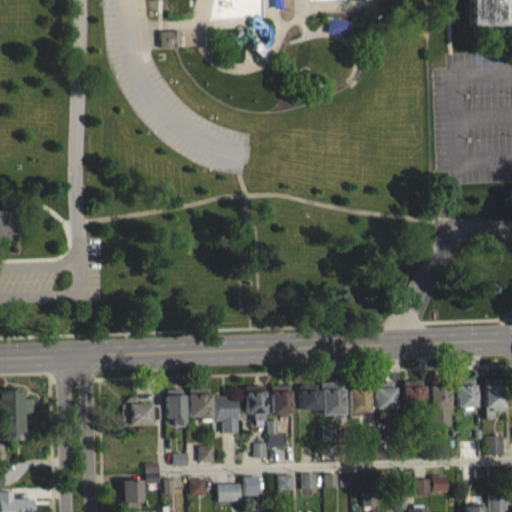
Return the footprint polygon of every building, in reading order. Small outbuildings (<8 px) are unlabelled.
[(511,0),(468,0),(469,22),(511,22),(511,0)] [(329,14),(352,19),(348,35),(326,31),(329,14)] [(158,29),(165,29),(178,29),(178,45),(176,45),(158,45),(158,29)] [(0,209),(3,209),(3,212),(9,211),(9,231),(5,232),(5,237),(0,237),(0,209)] [(481,382),(481,377),(498,376),(499,382),(500,381),(501,408),(491,409),(491,417),(482,417),(481,382)] [(454,405),(461,405),(461,408),(469,408),(469,405),(473,405),(473,383),(472,383),(471,377),(454,377),(454,383),(453,383),(454,405)] [(319,380),(319,388),(318,388),(319,413),(329,412),(329,415),(339,415),(339,412),(341,412),(340,386),(339,386),(339,380),(319,380)] [(372,386),(374,386),(374,380),(390,380),(391,385),(393,385),(393,410),(383,410),(382,406),(372,406),(372,386)] [(346,387),(348,387),(347,381),(365,381),(365,386),(366,386),(367,409),(347,410),(346,387)] [(297,382),(297,388),(295,388),(296,408),(317,407),(316,388),(314,388),(314,382),(297,382)] [(242,384),(242,411),(251,411),(251,418),(261,418),(261,411),(263,410),(262,384),(242,384)] [(268,384),(268,412),(276,412),(277,414),(285,414),(285,412),(288,412),(287,384),(268,384)] [(426,384),(446,384),(446,424),(427,425),(426,384)] [(400,385),(422,385),(423,413),(413,413),(412,409),(401,409),(400,385)] [(29,397),(30,409),(21,410),(22,433),(14,433),(14,438),(4,438),(3,432),(0,432),(0,388),(12,388),(21,388),(21,397),(29,397)] [(184,392),(208,391),(209,417),(196,417),(196,415),(185,415),(184,392)] [(162,393),(181,392),(182,421),(170,421),(169,416),(163,416),(162,393)] [(212,395),(233,394),(235,430),(227,431),(219,431),(219,418),(213,418),(212,395)] [(118,403),(118,419),(124,419),(125,423),(148,422),(147,421),(151,421),(150,417),(155,417),(155,403),(148,404),(147,401),(134,401),(134,395),(125,395),(118,403)] [(264,418),(275,417),(275,430),(280,430),(281,444),(267,445),(266,432),(264,432),(264,418)] [(362,423),(369,422),(372,422),(373,436),(364,437),(362,423)] [(335,423),(319,424),(319,438),(335,438),(335,423)] [(335,446),(336,431),(319,431),(319,446),(335,446)] [(482,433),(500,433),(500,452),(483,453),(482,433)] [(251,440),(264,440),(264,455),(251,455),(251,440)] [(196,443),(211,443),(211,459),(197,460),(196,443)] [(264,448),(251,449),(251,463),(264,463),(264,448)] [(184,451),(169,451),(170,464),(185,463),(184,451)] [(169,459),(170,471),(185,471),(184,458),(169,459)] [(140,460),(141,470),(154,469),(154,459),(140,460)] [(485,464),(499,463),(500,474),(486,475),(485,464)] [(471,466),(471,475),(480,476),(480,466),(471,466)] [(156,480),(156,470),(142,470),(142,475),(143,480),(156,480)] [(297,471),(297,486),(312,486),(311,471),(297,471)] [(321,471),(321,484),(333,484),(333,471),(321,471)] [(274,472),(274,487),(289,487),(289,472),(274,472)] [(240,473),(240,492),(254,492),(253,473),(240,473)] [(428,473),(428,489),(444,488),(443,473),(428,473)] [(159,476),(160,490),(169,490),(169,476),(159,476)] [(185,477),(185,492),(201,492),(201,476),(185,477)] [(411,477),(411,491),(426,491),(426,476),(411,477)] [(118,478),(138,478),(139,500),(119,500),(118,478)] [(312,479),(298,479),(298,495),(313,495),(312,479)] [(213,481),(213,499),(236,498),(236,480),(213,481)] [(290,495),(290,480),(274,481),(275,496),(290,495)] [(445,481),(429,481),(429,497),(445,496),(445,481)] [(202,484),(186,485),(186,501),(202,500),(202,484)] [(412,485),(412,500),(427,499),(427,484),(412,485)] [(358,489),(359,507),(371,506),(371,488),(358,489)] [(30,511),(30,496),(10,497),(10,489),(0,489),(0,511),(30,511)] [(390,492),(390,506),(401,506),(401,492),(390,492)] [(486,511),(486,492),(504,492),(504,511),(486,511)] [(480,500),(480,504),(481,504),(481,511),(461,511),(461,504),(469,504),(469,500),(480,500)] [(402,511),(402,501),(391,501),(390,511),(402,511)] [(409,501),(409,505),(406,505),(406,511),(424,511),(424,505),(420,505),(420,501),(409,501)]
